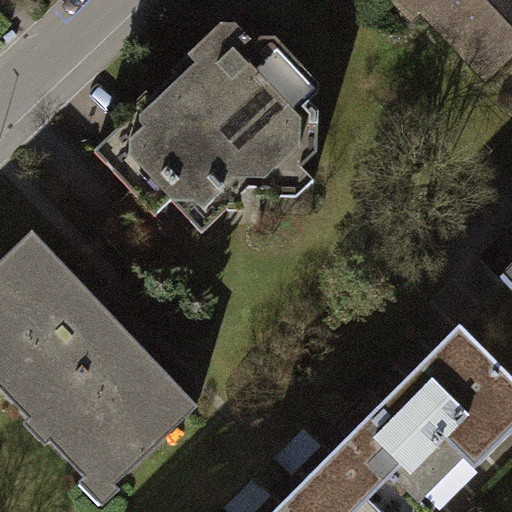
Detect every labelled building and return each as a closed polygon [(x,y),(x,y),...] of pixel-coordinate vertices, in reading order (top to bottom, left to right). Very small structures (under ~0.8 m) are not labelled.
[(511,0),(408,0),(487,83),(511,60),(511,0)] [(187,66),(91,153),(153,219),(169,204),(201,237),(253,190),(275,201),(295,198),(312,183),(297,168),(315,155),(317,129),(314,113),(304,101),(314,89),(271,41),(257,40),(250,47),(234,27),(216,27),(184,55),(187,66)] [(38,229),(0,263),(0,379),(110,499),(205,412),(38,229)] [(511,244),(493,262),(511,282),(511,244)] [(411,511),(511,412),(511,367),(460,315),(261,511),(411,511)]
